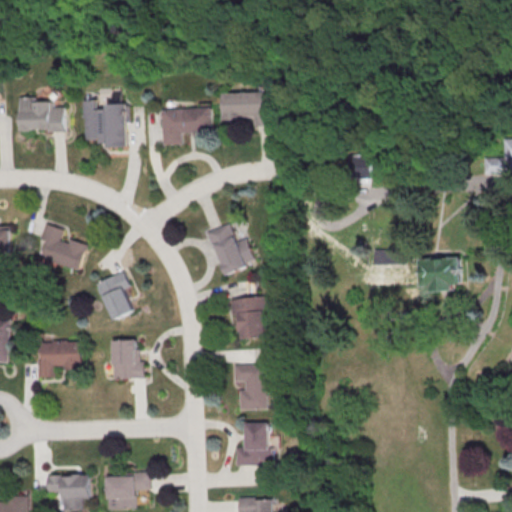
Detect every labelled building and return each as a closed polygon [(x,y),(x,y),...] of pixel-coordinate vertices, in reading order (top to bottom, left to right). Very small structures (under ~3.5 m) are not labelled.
[(225,92),(226,115),(257,115),(258,125),(274,125),(273,92),(225,92)] [(21,99),(21,131),(67,131),(67,107),(56,107),(56,99),(21,99)] [(131,146),(130,102),(112,102),(112,107),(102,107),(102,99),(86,99),(86,142),(112,142),(112,146),(131,146)] [(186,144),(186,132),(214,131),(214,107),(165,108),(166,144),(186,144)] [(511,173),(511,138),(506,138),(506,157),(486,157),(486,173),(511,173)] [(372,176),(372,158),(359,158),(359,176),(372,176)] [(44,260),(82,269),(88,244),(64,238),(66,227),(46,223),(42,243),(48,245),(44,260)] [(250,237),(239,241),(233,223),(210,231),(227,275),(259,263),(250,237)] [(455,283),(463,283),(463,257),(422,257),(422,289),(455,289),(455,283)] [(99,282),(115,319),(139,309),(123,272),(99,282)] [(269,336),(267,295),(235,297),(237,328),(244,328),(245,338),(269,336)] [(115,378),(145,378),(145,339),(115,339),(115,378)] [(84,340),(41,340),(42,375),(61,375),(61,366),(84,365),(84,340)] [(271,409),(271,363),(238,363),(238,387),(240,387),(240,409),(271,409)] [(274,465),(274,422),(249,422),(249,446),(240,446),(240,465),(274,465)] [(153,472),(109,472),(110,508),(140,508),(140,492),(153,491),(153,472)] [(93,474),(51,474),(51,498),(93,498),(93,474)] [(0,511),(30,511),(30,496),(0,496),(0,511)] [(241,497),(241,511),(274,511),(275,496),(241,497)]
